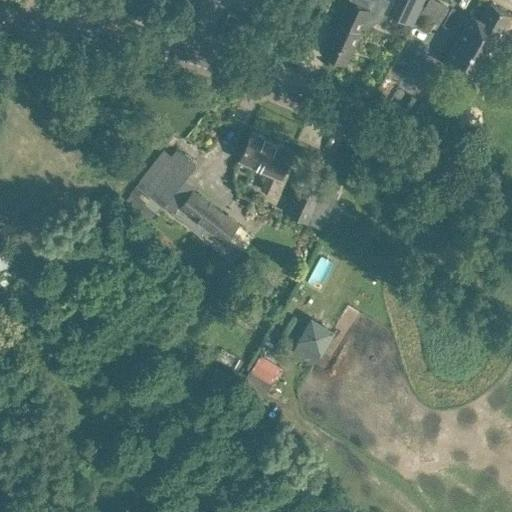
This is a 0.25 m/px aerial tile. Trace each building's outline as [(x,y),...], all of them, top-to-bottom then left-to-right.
[(386,13),(386,12),(385,11),(389,0),(376,0),(373,9),(352,0),(347,0),(323,53),(344,63),(362,24),(366,26),(386,13)] [(386,12),(410,22),(419,0),(389,0),(385,11),(386,12)] [(446,61),(476,78),(502,31),(501,30),(511,13),(490,2),(481,19),(472,14),(455,43),(455,44),(446,61)] [(238,158),(280,177),(293,148),(252,129),(238,158)] [(182,202),(172,194),(196,164),(176,149),(164,164),(143,190),(230,258),(237,249),(225,240),(237,224),(193,189),(182,202)] [(286,212),(308,222),(324,185),(303,175),(286,212)] [(0,252),(8,250),(5,240),(1,241),(0,241),(0,252)] [(292,348),(315,363),(337,328),(314,313),(292,348)]
